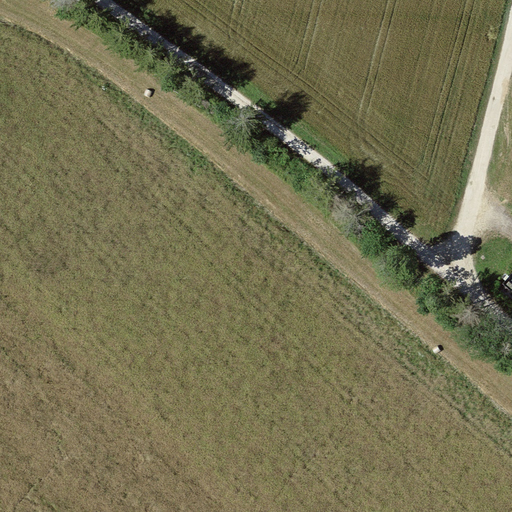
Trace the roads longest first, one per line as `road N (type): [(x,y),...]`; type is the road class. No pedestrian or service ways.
road 1 (track): [(450,277),(346,182),(102,0)]
road 2 (track): [(450,277),(511,36)]
